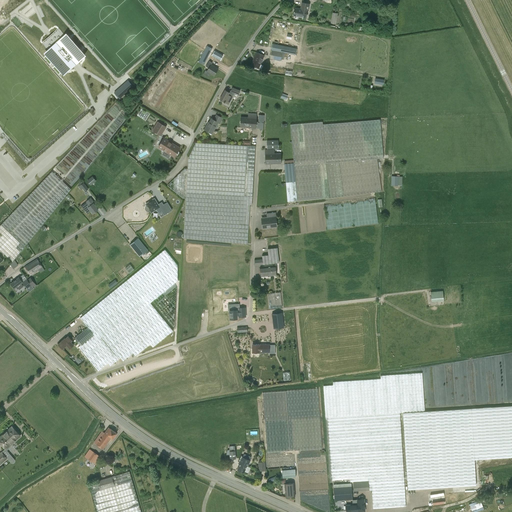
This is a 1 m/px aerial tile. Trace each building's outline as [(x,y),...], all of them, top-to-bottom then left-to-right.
[(293,16),(306,18),(309,5),(303,4),(302,10),(294,9),(293,16)] [(43,41),(49,48),(69,70),(83,58),(63,35),(57,29),(43,41)] [(273,44),(271,50),(270,59),(280,61),(280,59),(282,52),(285,53),(296,55),(297,48),(273,44)] [(207,46),(199,62),(204,65),(212,49),(207,46)] [(223,55),(214,50),(212,55),(220,60),(223,55)] [(264,55),(256,52),(251,65),(258,68),(264,55)] [(211,64),(212,62),(209,60),(206,66),(209,68),(207,70),(205,69),(203,74),(208,77),(210,74),(214,76),(218,69),(211,64)] [(133,86),(128,80),(114,92),(120,98),(133,86)] [(235,94),(238,95),(240,91),(232,88),(231,92),(230,91),(229,93),(225,90),(220,100),(229,105),(235,94)] [(248,117),(240,117),(240,127),(256,128),(257,114),(248,113),(248,117)] [(214,120),(211,119),(209,123),(208,126),(207,125),(204,130),(209,132),(209,131),(212,133),(218,123),(220,124),(223,119),(216,115),(214,120)] [(287,202),(330,198),(351,195),(381,191),(381,186),(377,162),(377,159),(383,158),(382,138),(380,119),(323,124),(322,122),(290,124),(293,163),(284,164),(287,202)] [(158,121),(153,130),(161,135),(166,126),(158,121)] [(164,138),(158,147),(174,157),(180,148),(164,138)] [(266,141),(267,149),(278,148),(278,140),(266,141)] [(253,205),(253,195),(255,174),(255,161),(256,150),(256,146),(241,145),(212,143),(195,143),(188,158),(187,169),(184,169),(167,186),(186,201),(185,210),(184,222),(184,228),(183,239),(183,240),(247,244),(251,204),(253,205)] [(274,150),(265,150),(266,164),(281,163),(280,153),(274,154),(274,150)] [(52,171),(0,225),(0,233),(0,234),(0,250),(12,262),(39,228),(71,189),(52,171)] [(391,176),(391,185),(402,185),(402,176),(391,176)] [(87,213),(90,210),(93,213),(98,209),(95,205),(90,198),(86,201),(88,204),(83,208),(87,213)] [(164,215),(168,213),(172,210),(167,203),(163,205),(162,202),(158,205),(154,199),(146,204),(147,206),(146,206),(145,208),(145,209),(146,210),(146,211),(148,212),(149,212),(150,211),(151,213),(156,209),(159,213),(162,211),(164,215)] [(327,228),(377,223),(375,199),(343,203),(343,207),(330,208),(330,216),(325,216),(327,228)] [(275,213),(266,214),(266,217),(261,218),(262,228),(277,226),(275,213)] [(132,246),(141,258),(149,251),(140,240),(132,246)] [(150,303),(178,281),(178,265),(164,248),(159,252),(154,257),(146,263),(136,271),(111,292),(92,307),(85,313),(80,317),(88,327),(74,338),(80,345),(78,346),(98,371),(108,363),(110,366),(120,358),(123,361),(133,353),(135,356),(150,344),(153,347),(173,331),(150,303)] [(262,259),(254,260),(255,266),(263,265),(279,263),(277,248),(267,249),(268,255),(262,256),(262,259)] [(37,259),(25,267),(30,275),(42,267),(37,259)] [(260,267),(261,276),(276,275),(275,265),(260,267)] [(22,282),(19,277),(10,284),(14,288),(17,286),(19,290),(23,286),(21,283),(22,282)] [(443,300),(443,291),(430,292),(431,301),(443,300)] [(280,292),(268,294),(269,309),(282,307),(280,292)] [(239,317),(245,316),(244,304),(238,304),(239,310),(229,310),(230,319),(237,318),(237,315),(239,315),(239,317)] [(283,327),(282,312),(272,313),(273,328),(283,327)] [(69,349),(73,345),(70,342),(72,340),(68,336),(65,339),(64,338),(58,344),(62,349),(66,345),(69,349)] [(269,353),(269,344),(252,344),(252,352),(269,353)] [(406,507),(405,490),(400,413),(403,413),(408,490),(476,486),(475,460),(479,460),(511,458),(511,406),(425,412),(423,373),(380,376),(380,379),(356,380),(333,382),(333,385),(323,386),(325,406),(326,418),(328,418),(329,431),(330,449),(332,480),(332,481),(350,480),(350,483),(353,483),(353,489),(354,491),(372,490),(373,509),(406,507)] [(323,434),(321,410),(320,389),(263,393),(267,453),(324,448),(323,434)] [(12,426),(0,436),(0,442),(5,449),(20,435),(12,426)] [(109,427),(105,433),(104,433),(96,444),(103,449),(111,438),(113,439),(117,433),(109,427)] [(90,461),(93,463),(97,465),(101,457),(98,455),(95,453),(93,451),(90,450),(85,457),(88,459),(90,461)] [(240,463),(247,466),(250,460),(247,459),(248,456),(244,454),(243,456),(241,455),(239,461),(240,462),(240,463)] [(243,473),(244,472),(247,473),(250,468),(246,466),(247,466),(240,463),(238,466),(239,467),(238,470),(243,473)] [(494,484),(511,481),(511,467),(492,471),(494,484)] [(283,478),(296,477),(295,469),(282,470),(283,478)] [(129,472),(97,481),(89,484),(97,511),(140,511),(139,507),(134,489),(129,472)] [(285,484),(285,490),(286,497),(295,496),(294,483),(285,484)] [(352,499),(352,490),(351,486),(333,488),(334,491),(334,501),(347,500),(352,499)] [(357,505),(352,505),(346,506),(346,511),(360,511),(365,511),(364,500),(360,500),(357,500),(357,505)]
